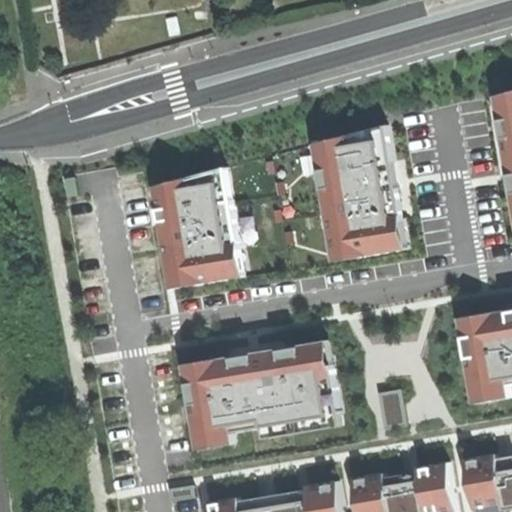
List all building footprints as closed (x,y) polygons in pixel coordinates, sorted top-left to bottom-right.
[(511,186),(511,91),(496,96),(510,176),(511,186)] [(339,262),(409,250),(397,184),(388,129),(334,145),(319,154),(330,214),(339,262)] [(176,293),(247,279),(240,243),(232,206),(226,171),(155,192),(165,242),(176,293)] [(511,305),(459,316),(475,401),(511,394),(511,389),(511,384),(511,383),(511,305)] [(310,431),(349,424),(333,340),(260,354),(189,367),(204,448),(248,440),(278,435),(277,427),(292,424),(308,421),(310,431)] [(411,386),(388,390),(395,428),(418,423),(411,386)] [(511,511),(511,453),(508,454),(500,456),(499,451),(466,458),(476,511),(496,511),(507,510),(507,511),(511,511)] [(408,481),(391,484),(388,470),(356,476),(362,511),(461,511),(451,460),(417,467),(405,469),(408,481)] [(271,506),(262,507),(260,496),(213,505),(213,511),(348,511),(343,480),(308,486),(296,489),(298,501),(280,504),(271,506)]
